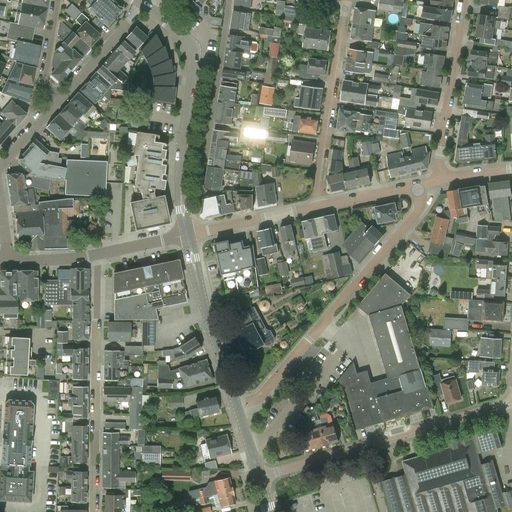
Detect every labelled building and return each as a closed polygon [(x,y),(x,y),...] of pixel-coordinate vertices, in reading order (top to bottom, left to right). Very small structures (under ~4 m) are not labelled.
[(47,0),(17,0),(17,2),(46,8),(47,0)] [(87,0),(85,2),(91,7),(89,9),(107,25),(116,16),(97,0),(87,0)] [(97,0),(116,16),(121,10),(110,0),(97,0)] [(379,0),(378,10),(393,12),(401,14),(403,1),(396,0),(379,0)] [(437,6),(436,8),(452,11),(453,0),(431,0),(430,5),(437,6)] [(44,19),(46,8),(17,2),(15,13),(44,19)] [(452,11),(436,8),(436,9),(418,6),(417,13),(423,14),(422,18),(435,20),(450,23),(452,11)] [(301,18),(302,9),(285,7),(283,15),(301,18)] [(373,27),(376,12),(355,9),(353,24),(373,27)] [(74,34),(90,48),(101,36),(91,27),(92,26),(87,21),(89,20),(78,10),(71,18),(81,26),(74,34)] [(248,31),(251,15),(247,14),(247,13),(233,11),(230,28),(244,31),(244,30),(248,31)] [(42,30),(44,19),(15,13),(13,24),(33,28),(42,30)] [(495,20),(495,18),(479,15),(477,26),(498,29),(500,30),(502,21),(495,20)] [(400,26),(404,27),(405,24),(412,25),(413,20),(401,18),(400,26)] [(84,54),(90,48),(74,34),(68,28),(59,20),(57,38),(63,44),(54,53),(52,67),(56,70),(51,75),(59,82),(78,61),(76,59),(82,52),(84,54)] [(33,28),(13,24),(8,23),(5,40),(17,42),(17,41),(30,44),(33,28)] [(328,51),(331,32),(307,28),(307,25),(300,24),(298,35),(304,36),(303,43),(303,47),(328,51)] [(371,42),(373,27),(353,24),(351,39),(371,42)] [(432,37),(447,40),(449,28),(434,26),(434,25),(422,24),(421,36),(423,36),(432,37)] [(496,39),(498,29),(477,26),(476,37),(492,40),(492,39),(496,39)] [(273,37),(273,36),(280,38),(282,29),(274,27),(274,30),(260,28),(259,35),(273,37)] [(138,47),(143,41),(147,37),(136,28),(126,38),(137,48),(138,47)] [(143,41),(138,47),(137,48),(141,51),(143,49),(149,58),(153,67),(156,78),(156,87),(155,95),(152,94),(151,94),(150,97),(149,99),(148,101),(174,105),(176,87),(175,87),(174,87),(174,73),(172,74),(170,59),(168,60),(164,46),(162,47),(155,34),(146,44),(143,41)] [(229,35),(227,51),(243,53),(243,51),(250,52),(252,42),(245,41),(245,38),(229,35)] [(447,40),(432,37),(423,36),(421,47),(430,48),(446,51),(447,40)] [(396,47),(406,48),(416,50),(417,43),(397,40),(396,47)] [(36,66),(40,46),(33,45),(33,44),(30,44),(17,41),(17,42),(12,60),(36,66)] [(124,42),(111,55),(118,61),(123,55),(128,60),(135,52),(124,42)] [(272,42),(269,57),(278,58),(280,44),(272,42)] [(404,57),(406,48),(396,47),(395,54),(393,62),(393,65),(401,66),(403,57),(404,57)] [(374,54),(367,53),(349,50),(347,60),(372,64),(374,54)] [(242,58),(243,53),(227,51),(224,66),(241,69),(241,65),(249,67),(251,59),(242,58)] [(250,52),(243,51),(243,53),(242,58),(251,59),(251,54),(250,54),(250,52)] [(471,60),(470,63),(486,66),(487,62),(487,61),(495,63),(496,54),(488,53),(472,51),(470,59),(471,60)] [(428,65),(428,70),(442,73),(445,57),(430,55),(425,54),(423,65),(428,65)] [(111,55),(102,66),(113,76),(128,60),(123,55),(118,61),(111,55)] [(275,75),(278,58),(269,57),(267,73),(275,75)] [(301,64),(299,77),(308,78),(309,72),(325,75),(327,62),(310,59),(309,66),(301,64)] [(370,75),(372,64),(347,60),(346,71),(370,75)] [(15,63),(7,80),(33,85),(36,68),(22,65),(15,63)] [(486,69),(486,66),(470,63),(470,67),(469,67),(468,76),(484,78),(492,79),(493,71),(485,70),(485,69),(486,69)] [(102,66),(96,72),(111,86),(110,90),(127,91),(128,84),(122,83),(117,79),(113,76),(102,66)] [(396,85),(399,67),(394,66),(390,84),(396,85)] [(249,82),(251,72),(224,68),(223,78),(249,82)] [(440,88),(442,73),(428,70),(427,73),(422,72),(420,84),(425,85),(425,86),(440,88)] [(94,104),(111,86),(96,72),(93,76),(79,91),(94,104)] [(388,83),(389,76),(374,74),(373,81),(388,83)] [(511,86),(511,79),(511,78),(503,77),(501,85),(511,86)] [(32,86),(33,85),(7,80),(1,93),(29,101),(33,86),(32,86)] [(380,87),(368,85),(344,81),(342,91),(366,95),(367,92),(379,94),(380,87)] [(219,102),(235,104),(237,89),(238,84),(222,82),(221,87),(219,102)] [(466,87),(465,95),(481,97),(482,94),(492,96),(493,88),(483,87),(483,86),(470,84),(469,87),(467,86),(467,87),(466,87)] [(402,87),(394,86),(392,98),(400,100),(400,97),(402,87)] [(320,110),(323,89),(301,87),(299,107),(320,110)] [(437,106),(439,93),(418,90),(415,103),(437,106)] [(366,97),(366,95),(342,91),(341,101),(365,104),(377,107),(378,99),(366,97)] [(1,93),(0,92),(0,112),(6,118),(1,125),(0,125),(0,144),(27,114),(26,114),(29,101),(1,93)] [(78,92),(69,102),(82,115),(84,116),(92,106),(78,92)] [(259,95),(253,94),(251,105),(257,106),(259,95)] [(481,97),(465,95),(464,103),(465,103),(465,104),(466,104),(466,107),(480,109),(492,111),(493,101),(481,99),(481,97)] [(411,99),(400,97),(400,100),(399,106),(409,108),(411,99)] [(121,99),(110,99),(109,106),(121,107),(121,99)] [(82,115),(69,102),(58,114),(72,127),(71,126),(78,119),(82,115)] [(235,104),(219,102),(215,123),(231,125),(233,117),(238,118),(240,105),(235,104)] [(288,111),(264,108),(263,116),(287,119),(288,111)] [(360,114),(340,110),(338,120),(370,125),(372,116),(360,114)] [(430,129),(432,113),(408,110),(405,126),(430,129)] [(383,131),(386,112),(376,111),(375,116),(380,117),(378,130),(383,131)] [(488,120),(489,113),(477,111),(476,118),(488,120)] [(72,128),(72,127),(58,114),(46,128),(60,141),(68,131),(73,136),(76,132),(72,128)] [(295,116),(293,124),(290,123),(289,131),(316,135),(318,119),(295,116)] [(471,144),(466,144),(468,133),(471,133),(473,118),(462,116),(457,146),(458,145),(455,161),(457,163),(473,161),(471,144)] [(396,130),(397,119),(386,118),(385,129),(396,130)] [(76,132),(73,136),(76,138),(78,137),(86,137),(86,131),(82,131),(86,127),(78,119),(71,126),(72,127),(72,128),(76,132)] [(369,133),(370,125),(338,120),(337,130),(355,133),(355,131),(369,133)] [(242,121),(242,128),(260,131),(261,124),(242,121)] [(260,131),(242,128),(241,135),(266,139),(267,132),(260,131)] [(384,129),(383,137),(399,139),(399,131),(384,129)] [(214,130),(212,145),(227,147),(228,141),(236,142),(238,134),(230,132),(214,130)] [(108,145),(108,132),(92,132),(92,145),(108,145)] [(133,192),(140,193),(151,194),(152,199),(158,197),(159,189),(164,190),(165,180),(166,175),(164,175),(165,165),(166,160),(164,159),(165,150),(166,145),(164,144),(164,143),(153,142),(154,136),(157,136),(157,135),(137,132),(133,155),(138,156),(133,192)] [(286,142),(287,135),(269,133),(268,141),(286,142)] [(485,160),(497,159),(494,135),(485,136),(486,142),(483,143),(485,160)] [(30,172),(48,152),(35,140),(29,147),(30,147),(18,159),(18,163),(29,172),(30,172)] [(312,164),(315,144),(293,141),(290,161),(312,164)] [(374,155),(371,145),(370,141),(361,143),(364,157),(374,155)] [(380,153),(378,143),(372,145),(374,155),(380,153)] [(482,143),(471,144),(473,161),(485,160),(483,143),(482,143)] [(212,145),(210,158),(225,160),(226,159),(227,147),(212,145)] [(427,169),(430,152),(427,153),(426,146),(411,150),(412,156),(405,158),(408,174),(427,169)] [(331,192),(346,188),(344,175),(343,175),(341,162),(343,151),(333,150),(332,161),(330,177),(328,177),(331,192)] [(49,151),(48,152),(30,172),(27,175),(24,175),(26,188),(32,187),(48,191),(50,180),(65,180),(66,168),(60,167),(61,159),(57,158),(58,153),(49,151)] [(253,160),(261,162),(263,154),(255,152),(253,160)] [(408,174),(405,158),(403,158),(402,153),(387,156),(388,162),(391,178),(408,174)] [(210,158),(209,167),(224,169),(224,168),(225,160),(210,158)] [(241,161),(226,159),(225,160),(224,168),(240,170),(241,161)] [(66,160),(66,168),(65,180),(65,195),(105,197),(107,162),(66,160)] [(224,168),(224,169),(209,167),(205,188),(221,190),(223,178),(226,178),(225,179),(238,181),(240,170),(224,168)] [(273,178),(280,177),(279,167),(271,168),(273,178)] [(356,172),(359,185),(371,182),(368,169),(356,172)] [(346,188),(359,185),(356,172),(344,175),(346,188)] [(6,175),(9,191),(26,188),(24,175),(23,175),(18,173),(9,175),(6,175)] [(254,187),(256,187),(259,207),(277,203),(274,183),(262,185),(259,173),(255,173),(254,187)] [(508,195),(511,195),(509,182),(489,185),(491,197),(492,197),(495,222),(511,220),(508,195)] [(489,211),(488,204),(485,187),(480,187),(480,186),(459,190),(462,208),(462,209),(459,209),(460,212),(459,213),(459,216),(460,222),(469,221),(467,208),(477,206),(478,213),(489,211)] [(26,190),(26,188),(9,191),(11,206),(14,205),(22,204),(28,203),(28,204),(35,203),(33,189),(26,190)] [(447,192),(451,211),(452,217),(459,216),(459,213),(460,212),(459,209),(462,209),(462,208),(459,190),(447,192)] [(229,191),(231,204),(233,204),(235,212),(242,211),(253,209),(253,195),(238,195),(237,191),(229,191)] [(151,194),(140,193),(142,201),(130,203),(135,230),(146,227),(146,225),(157,223),(158,225),(168,223),(163,196),(158,197),(152,199),(151,194)] [(60,209),(73,208),(73,199),(67,199),(38,202),(38,204),(29,205),(22,205),(22,204),(14,205),(17,241),(30,241),(30,251),(66,250),(66,237),(61,237),(60,209)] [(396,212),(401,211),(400,204),(394,205),(376,208),(374,208),(375,217),(378,216),(379,223),(382,222),(382,227),(394,224),(396,222),(396,219),(395,219),(394,213),(396,213),(396,212)] [(301,238),(305,237),(306,239),(310,238),(312,244),(324,242),(322,234),(338,230),(335,215),(302,222),(304,230),(299,231),(301,238)] [(443,244),(449,220),(436,217),(430,242),(427,257),(447,258),(450,246),(443,244)] [(373,226),(370,229),(362,222),(343,243),(348,254),(360,264),(376,246),(375,245),(384,236),(373,226)] [(290,242),(295,241),(291,225),(280,227),(284,243),(283,243),(285,252),(284,253),(286,259),(294,257),(293,251),(292,251),(290,242)] [(488,226),(477,225),(476,238),(487,239),(488,226)] [(476,246),(486,247),(485,254),(492,254),(492,255),(507,256),(508,243),(495,242),(495,235),(500,235),(500,227),(489,226),(488,239),(476,239),(476,246)] [(277,244),(275,245),(271,229),(258,232),(260,240),(257,240),(259,248),(261,248),(262,248),(263,255),(278,252),(277,244)] [(251,298),(260,296),(253,247),(253,246),(244,248),(242,241),(229,244),(229,241),(215,244),(217,253),(218,253),(222,274),(223,274),(227,297),(249,292),(251,298)] [(460,256),(464,244),(458,242),(454,254),(460,256)] [(350,265),(343,267),(339,252),(322,256),(327,280),(345,276),(352,274),(350,265)] [(259,275),(268,273),(265,257),(256,259),(259,275)] [(492,280),(505,281),(506,265),(494,265),(494,261),(487,261),(487,260),(479,260),(478,268),(487,269),(486,279),(492,279),(492,280)] [(155,309),(186,302),(178,261),(129,271),(114,274),(114,285),(114,320),(142,320),(154,320),(157,320),(155,309)] [(278,263),(280,271),(288,269),(287,261),(278,263)] [(88,269),(71,269),(70,290),(63,290),(63,300),(70,301),(72,301),(88,301),(88,269)] [(0,301),(17,301),(17,272),(17,271),(1,272),(0,272),(0,301)] [(17,301),(18,301),(37,301),(37,271),(17,272),(17,301)] [(357,430),(429,409),(434,407),(428,387),(426,387),(402,306),(411,295),(386,274),(358,307),(369,316),(370,315),(389,378),(371,383),(368,371),(357,374),(354,362),(353,362),(354,363),(339,379),(342,387),(345,386),(353,415),(352,415),(357,430)] [(306,286),(304,277),(291,280),(293,289),(306,286)] [(504,296),(505,281),(492,280),(492,290),(477,289),(476,298),(494,299),(495,296),(504,296)] [(57,306),(58,282),(45,282),(44,306),(57,306)] [(267,293),(282,290),(281,283),(265,286),(267,293)] [(484,301),(468,300),(467,320),(482,321),(502,322),(504,303),(484,301)] [(18,301),(17,301),(0,301),(0,317),(3,318),(3,330),(17,330),(17,313),(18,313),(18,301)] [(72,320),(72,322),(88,322),(88,303),(88,301),(72,301),(72,320)] [(245,354),(247,353),(247,354),(265,344),(268,345),(274,342),(275,338),(271,331),(267,329),(255,307),(244,313),(250,325),(236,333),(243,346),(241,347),(241,349),(243,353),(245,354)] [(154,346),(154,320),(142,320),(141,346),(142,346),(154,346)] [(88,322),(72,322),(72,340),(77,340),(88,340),(88,322)] [(130,330),(130,323),(108,323),(108,341),(129,341),(129,337),(135,337),(135,330),(130,330)] [(431,328),(430,345),(450,347),(451,330),(431,328)] [(67,343),(67,332),(57,332),(57,343),(67,343)] [(7,350),(8,350),(29,351),(29,338),(8,337),(8,344),(7,344),(7,350)] [(179,347),(180,347),(172,350),(173,354),(176,361),(186,358),(201,349),(194,338),(179,347)] [(480,356),(487,357),(500,358),(501,340),(488,339),(481,338),(480,356)] [(73,364),(73,365),(87,365),(88,349),(74,349),(74,348),(74,346),(63,346),(63,344),(57,343),(57,356),(62,356),(72,356),(71,364),(73,364)] [(141,346),(124,346),(124,355),(142,355),(142,346),(141,346)] [(6,356),(6,361),(28,362),(28,359),(29,351),(8,350),(7,356),(6,356)] [(119,351),(104,351),(104,366),(119,366),(127,366),(128,366),(128,360),(124,360),(124,352),(119,351)] [(158,365),(157,378),(172,378),(177,379),(181,378),(188,376),(208,371),(209,370),(208,367),(206,360),(196,363),(193,364),(189,365),(186,366),(178,369),(178,368),(170,371),(168,365),(158,365)] [(28,365),(28,362),(6,361),(6,366),(7,366),(7,374),(27,375),(28,365)] [(499,386),(500,371),(491,370),(491,362),(469,361),(468,373),(479,374),(480,370),(483,370),(482,385),(499,386)] [(87,365),(73,365),(73,379),(87,379),(87,365)] [(119,366),(104,366),(103,380),(118,380),(126,381),(127,371),(127,366),(119,366)] [(185,388),(212,379),(209,370),(188,376),(181,378),(185,388)] [(436,397),(445,394),(447,403),(461,399),(455,380),(442,384),(440,374),(430,377),(436,397)] [(172,378),(157,378),(157,388),(172,388),(172,378)] [(468,391),(476,390),(474,379),(466,380),(468,391)] [(59,381),(49,380),(48,397),(58,398),(58,392),(59,381)] [(59,381),(58,392),(67,392),(67,384),(65,384),(65,381),(59,381)] [(72,401),(87,401),(87,387),(72,387),(72,394),(68,394),(68,403),(72,403),(72,401)] [(120,402),(129,402),(129,388),(104,387),(103,401),(112,402),(112,404),(119,404),(120,402)] [(130,387),(129,388),(129,402),(129,429),(141,430),(142,387),(130,387)] [(340,402),(335,394),(327,398),(331,406),(340,402)] [(191,419),(200,417),(218,412),(214,396),(196,401),(198,408),(189,411),(191,419)] [(167,407),(183,407),(182,398),(167,398),(167,407)] [(2,465),(1,470),(27,472),(28,466),(29,466),(31,446),(32,434),(32,422),(33,405),(30,401),(8,400),(4,404),(3,420),(3,432),(2,432),(1,444),(2,444),(1,465),(2,465)] [(87,418),(87,401),(72,401),(72,403),(72,414),(57,414),(57,419),(63,419),(63,422),(65,422),(72,422),(72,418),(87,418)] [(303,412),(307,415),(312,410),(307,406),(303,412)] [(321,428),(326,445),(338,441),(333,425),(329,426),(327,418),(321,420),(323,428),(321,428)] [(326,445),(321,428),(317,429),(315,421),(308,423),(310,432),(304,433),(307,442),(302,443),(304,450),(309,449),(309,450),(326,445)] [(71,432),(71,442),(86,442),(86,427),(72,427),(72,422),(65,422),(64,432),(71,432)] [(497,511),(496,509),(511,504),(511,489),(502,493),(493,461),(480,464),(477,454),(502,447),(496,428),(447,442),(449,449),(403,462),(406,474),(381,482),(390,511),(497,511)] [(103,433),(103,447),(118,447),(118,445),(128,445),(129,437),(118,436),(118,433),(103,433)] [(203,457),(209,456),(210,459),(231,454),(226,435),(205,440),(206,444),(200,445),(203,457)] [(86,462),(86,442),(71,442),(71,457),(62,457),(62,467),(73,467),(73,462),(86,462)] [(160,468),(160,447),(141,446),(141,468),(160,468)] [(102,460),(118,461),(118,447),(103,447),(102,460)] [(117,474),(117,472),(118,461),(102,460),(102,474),(117,474)] [(162,470),(163,481),(193,480),(192,469),(162,470)] [(0,470),(0,500),(30,503),(33,472),(27,472),(1,470),(0,470)] [(71,479),(71,487),(86,487),(86,472),(71,472),(71,471),(66,471),(66,479),(71,479)] [(117,474),(102,474),(102,488),(117,488),(117,483),(135,482),(135,472),(117,472),(117,474)] [(217,494),(232,491),(229,478),(214,482),(209,483),(204,491),(205,491),(206,497),(217,494)] [(86,487),(71,487),(71,502),(86,502),(86,487)] [(105,496),(105,505),(124,505),(124,498),(128,498),(128,491),(121,490),(121,496),(105,496)] [(205,491),(204,491),(197,493),(199,499),(206,497),(205,491)] [(220,507),(235,504),(232,491),(217,494),(220,507)]
